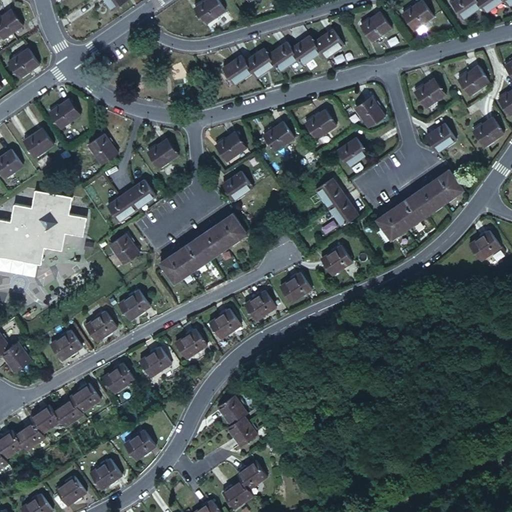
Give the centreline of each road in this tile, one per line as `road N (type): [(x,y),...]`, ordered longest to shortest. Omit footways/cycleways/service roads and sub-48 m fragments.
road 1 (residential): [(482,202),(425,260),(270,334),(234,360),(201,398),(171,459)]
road 2 (residential): [(292,256),(24,400)]
road 3 (residential): [(132,19),(154,40),(188,46),(354,0)]
road 4 (residential): [(188,122),(384,66)]
road 5 (residential): [(384,66),(411,163),(373,189)]
road 6 (residential): [(64,66),(123,110),(188,122)]
road 7 (residential): [(188,122),(196,204),(154,232)]
road 8 (residential): [(384,66),(511,30)]
